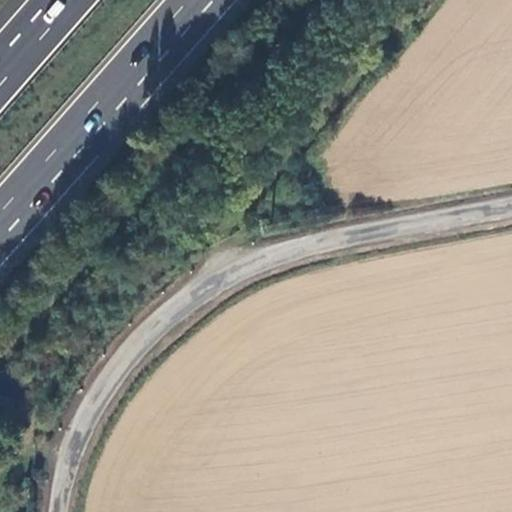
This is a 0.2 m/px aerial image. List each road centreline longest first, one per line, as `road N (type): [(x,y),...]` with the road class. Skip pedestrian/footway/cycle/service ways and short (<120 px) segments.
road 1 (unclassified): [(511,206),(291,251),(192,296),(139,342),(94,402),(56,511)]
road 2 (trunk): [(0,211),(189,0)]
